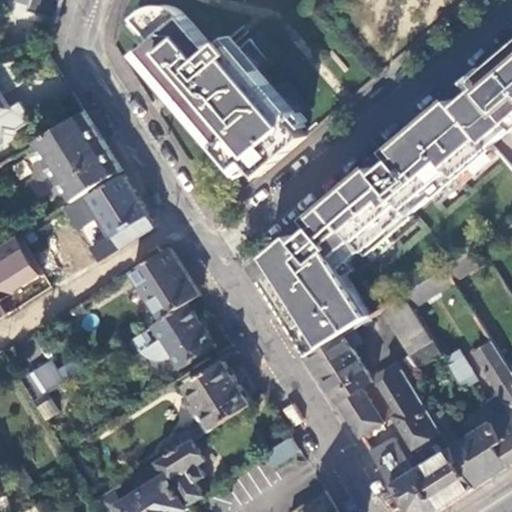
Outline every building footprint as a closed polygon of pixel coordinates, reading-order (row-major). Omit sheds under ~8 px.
[(9,0),(22,4),(31,5),(29,13),(58,22),(60,15),(65,0),(9,0)] [(226,41),(216,50),(186,15),(177,9),(170,7),(163,6),(156,8),(151,10),(140,19),(158,40),(146,50),(224,141),(219,146),(239,169),(249,160),(263,176),(309,137),(295,122),(301,117),(261,70),(256,75),(226,41)] [(493,149),(511,132),(511,49),(475,81),(481,88),(470,98),(458,108),(452,101),(394,150),(401,159),(396,163),(395,161),(389,166),(378,176),(372,169),(314,218),(321,226),(317,230),(315,229),(307,236),(298,244),(292,237),(268,257),(278,274),(264,282),(280,308),(286,304),(317,353),(353,329),(371,317),(342,270),(363,252),(368,259),(414,219),(412,217),(435,198),(437,201),(495,151),(493,149)] [(26,82),(12,60),(0,61),(0,90),(3,97),(26,82)] [(12,109),(3,97),(0,90),(0,139),(2,138),(4,130),(16,132),(32,122),(21,103),(12,109)] [(36,144),(74,203),(122,172),(85,113),(36,144)] [(106,218),(125,247),(157,226),(124,175),(92,195),(102,212),(98,215),(102,221),(106,218)] [(0,270),(17,260),(40,296),(54,287),(21,236),(0,249),(0,320),(8,316),(0,302),(0,270)] [(201,296),(170,247),(130,273),(161,320),(188,304),(201,296)] [(453,283),(488,260),(480,247),(445,270),(453,283)] [(453,283),(445,270),(405,296),(413,309),(453,283)] [(413,309),(405,296),(382,310),(410,355),(412,354),(433,341),(413,309)] [(188,304),(161,320),(152,326),(153,327),(130,342),(134,347),(139,355),(147,362),(158,363),(171,358),(175,361),(180,369),(216,347),(188,304)] [(317,353),(310,357),(340,404),(364,389),(372,384),(375,382),(372,378),(353,347),(361,342),(353,329),(317,353)] [(440,353),(433,341),(412,354),(420,366),(440,353)] [(511,375),(491,342),(474,353),(499,396),(482,406),(505,443),(498,447),(511,467),(511,466),(511,375)] [(477,376),(460,349),(446,358),(463,385),(477,376)] [(412,354),(410,355),(398,362),(403,371),(406,375),(420,366),(412,354)] [(37,396),(63,381),(50,359),(24,375),(37,396)] [(213,429),(252,404),(225,362),(186,385),(196,400),(190,404),(196,414),(202,411),(213,429)] [(398,362),(372,378),(375,382),(372,384),(375,389),(382,385),(403,371),(398,362)] [(442,511),(447,509),(478,489),(452,449),(445,438),(433,418),(406,375),(403,371),(382,385),(400,414),(395,416),(420,456),(426,452),(433,462),(416,472),(395,438),(371,453),(407,511),(442,511)] [(375,389),(372,384),(364,389),(375,406),(383,401),(375,389)] [(400,414),(382,385),(375,389),(383,401),(393,418),(395,416),(400,414)] [(364,389),(340,404),(362,439),(369,435),(387,424),(375,406),(364,389)] [(44,396),(33,403),(44,420),(54,413),(44,396)] [(383,401),(375,406),(387,424),(394,419),(393,418),(383,401)] [(492,480),(511,467),(498,447),(505,443),(482,406),(480,407),(491,424),(452,449),(478,489),(492,480)] [(433,418),(445,438),(450,435),(445,427),(450,424),(442,412),(433,418)] [(197,430),(201,436),(209,431),(205,426),(197,430)] [(160,449),(166,458),(193,442),(197,439),(191,430),(160,449)] [(300,452),(291,438),(264,456),(273,469),(300,452)] [(166,458),(157,464),(164,475),(166,474),(187,507),(192,504),(205,497),(197,482),(205,477),(198,467),(205,462),(193,442),(166,458)] [(153,467),(97,503),(105,511),(116,505),(122,502),(119,498),(158,474),(153,467)] [(20,480),(33,500),(41,495),(28,474),(20,480)] [(120,511),(187,511),(190,510),(187,507),(166,474),(164,475),(122,502),(116,505),(120,511)] [(337,511),(325,492),(295,511),(337,511)]
